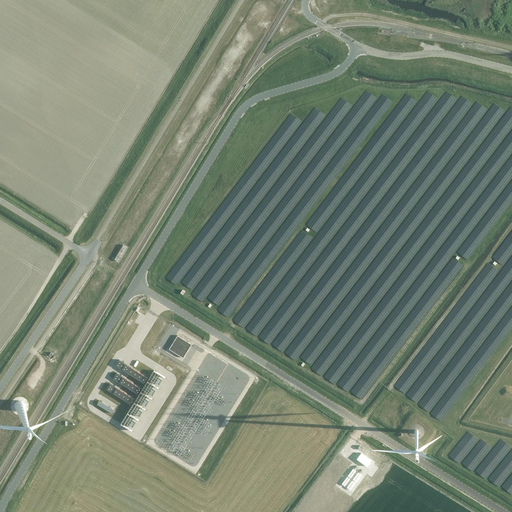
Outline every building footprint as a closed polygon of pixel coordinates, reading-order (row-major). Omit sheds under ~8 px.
[(117,261),(126,247),(123,245),(114,259),(117,261)] [(136,327),(145,312),(139,308),(130,323),(136,327)] [(183,358),(191,344),(187,341),(185,340),(177,336),(169,349),(183,358)] [(144,344),(141,350),(148,353),(150,347),(144,344)] [(162,358),(164,355),(155,350),(152,355),(158,359),(159,356),(162,358)] [(115,365),(145,384),(148,378),(119,360),(116,365),(115,365)] [(221,371),(224,365),(217,361),(214,367),(221,371)] [(145,409),(165,377),(153,370),(148,378),(145,384),(142,389),(138,394),(135,399),(132,405),(120,423),(132,431),(145,409)] [(113,378),(138,394),(142,389),(116,373),(113,378)] [(106,389),(132,405),(135,399),(110,383),(110,384),(107,389),(106,389)] [(193,399),(197,391),(192,389),(188,396),(193,399)] [(254,414),(259,417),(270,398),(264,395),(254,414)] [(112,413),(114,410),(99,401),(97,404),(112,413)] [(194,452),(199,444),(192,441),(188,449),(194,452)] [(367,466),(371,461),(361,453),(357,458),(367,466)] [(353,469),(348,476),(351,478),(356,471),(353,469)] [(358,473),(353,480),(356,482),(361,475),(358,473)] [(347,477),(342,484),(345,486),(350,479),(347,477)] [(352,481),(347,488),(350,490),(355,483),(352,481)]
